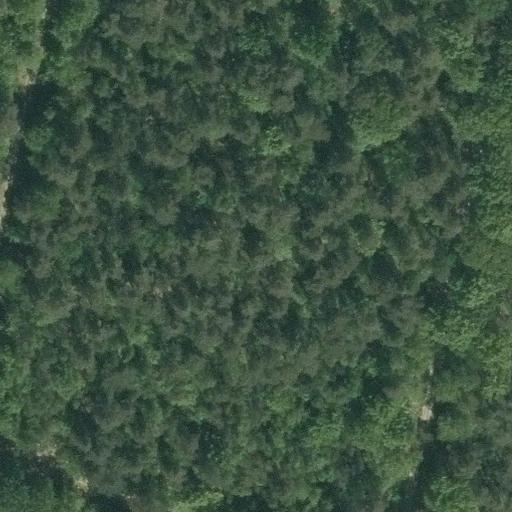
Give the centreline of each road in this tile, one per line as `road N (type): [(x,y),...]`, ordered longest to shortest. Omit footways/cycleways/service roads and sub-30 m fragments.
road 1 (track): [(505,0),(391,511)]
road 2 (track): [(0,227),(50,0)]
road 3 (track): [(161,511),(0,428)]
